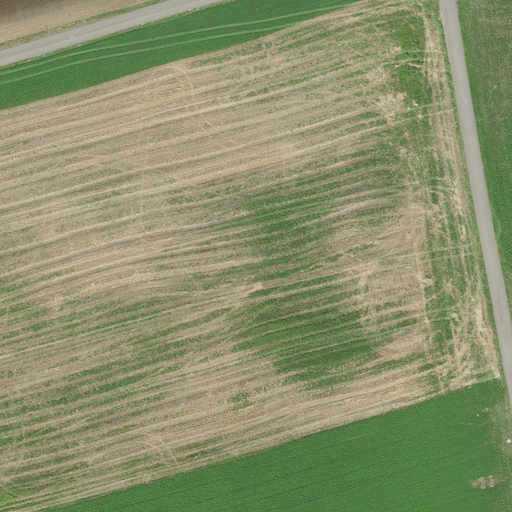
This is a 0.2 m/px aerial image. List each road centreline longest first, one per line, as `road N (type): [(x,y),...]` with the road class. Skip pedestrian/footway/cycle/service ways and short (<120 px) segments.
road 1 (unclassified): [(457,0),(511,354)]
road 2 (unclassified): [(162,0),(0,49)]
